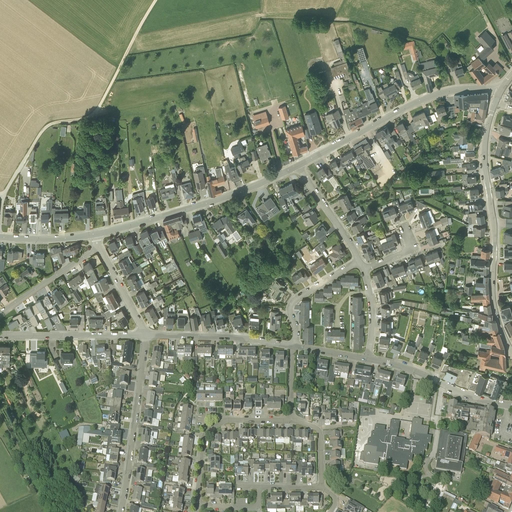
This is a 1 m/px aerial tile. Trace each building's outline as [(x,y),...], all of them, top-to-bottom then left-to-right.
[(475,50),(483,58),(493,49),(490,45),(494,41),(485,31),(477,39),(481,44),(475,50)] [(511,46),(505,33),(502,35),(510,51),(511,49),(511,46)] [(342,50),(340,44),(338,39),(333,41),(337,53),(340,61),(333,63),(334,66),(330,67),(334,78),(350,72),(346,61),(342,50)] [(416,51),(414,40),(400,44),(402,50),(410,48),(413,60),(418,59),(418,58),(416,51)] [(367,60),(362,47),(356,49),(360,62),(367,60)] [(498,73),(492,67),(488,63),(483,68),(487,71),(487,72),(488,73),(483,77),(478,69),(485,64),(483,62),(479,58),(471,63),(467,67),(479,83),(483,81),(485,83),(498,73)] [(429,77),(438,74),(433,60),(419,64),(422,75),(423,75),(428,91),(433,90),(429,77)] [(497,63),(492,67),(498,73),(503,69),(497,63)] [(405,78),(409,77),(407,72),(406,70),(404,64),(400,65),(405,78)] [(461,65),(458,66),(457,64),(450,66),(452,71),(455,70),(457,76),(464,74),(461,65)] [(321,77),(322,81),(327,80),(326,76),(324,71),(316,73),(317,78),(321,77)] [(422,84),(418,74),(409,78),(413,88),(422,84)] [(392,84),(389,86),(394,97),(398,95),(396,91),(398,90),(398,89),(400,88),(396,79),(393,81),(391,82),(392,84)] [(394,97),(389,86),(386,82),(381,85),(376,87),(379,91),(378,91),(381,98),(386,96),(389,95),(391,99),(394,97)] [(368,103),(369,103),(369,104),(372,111),(379,108),(376,101),(373,102),(368,90),(364,92),(365,94),(368,103)] [(481,106),(480,106),(486,107),(487,102),(488,93),(454,96),(455,105),(446,107),(451,119),(455,117),(455,112),(454,110),(454,107),(457,107),(459,107),(469,107),(468,106),(481,106)] [(356,108),(357,110),(356,110),(359,117),(361,116),(372,111),(369,104),(369,103),(368,103),(363,105),(363,106),(356,108)] [(285,105),(278,107),(282,119),(288,117),(285,105)] [(439,116),(436,117),(437,119),(438,123),(442,122),(440,119),(444,118),(442,114),(446,112),(444,106),(436,108),(437,111),(439,116)] [(467,120),(466,123),(468,126),(473,127),(474,121),(475,120),(483,121),(484,121),(485,112),(486,107),(480,106),(480,107),(473,107),(473,112),(472,112),(471,116),(470,120),(467,120)] [(355,107),(352,109),(353,111),(356,118),(353,119),(354,122),(355,122),(357,127),(364,123),(361,116),(359,117),(356,110),(357,110),(356,108),(355,107)] [(348,108),(343,110),(345,119),(349,118),(351,121),(349,123),(352,129),(357,127),(355,122),(354,122),(353,119),(350,112),(348,108)] [(334,112),(326,116),(328,121),(332,119),(335,127),(341,125),(338,118),(341,117),(338,110),(337,111),(334,112)] [(424,111),(418,114),(421,121),(423,124),(429,122),(430,125),(434,123),(433,121),(430,115),(426,117),(424,111)] [(308,128),(304,129),(306,138),(312,136),(311,134),(321,131),(315,112),(304,115),(308,128)] [(266,113),(253,117),(256,127),(269,123),(266,113)] [(413,121),(410,123),(411,124),(414,131),(418,129),(418,127),(423,124),(421,121),(418,114),(413,117),(415,121),(414,122),(413,121)] [(501,120),(500,125),(511,128),(511,124),(511,118),(509,118),(506,117),(506,116),(502,116),(502,119),(502,120),(502,121),(501,120)] [(402,122),(396,126),(400,133),(406,130),(402,122)] [(499,124),(498,128),(499,129),(499,130),(499,133),(498,132),(498,133),(508,136),(510,131),(511,131),(511,127),(511,128),(500,125),(499,124)] [(302,125),(285,130),(293,155),(301,152),(305,151),(308,150),(307,145),(304,146),(300,148),(297,136),(303,134),(303,135),(305,135),(302,125)] [(387,126),(382,129),(388,141),(391,144),(394,142),(396,146),(401,144),(401,143),(399,139),(395,141),(393,137),(391,138),(389,135),(391,133),(387,126)] [(382,129),(376,133),(380,140),(380,139),(381,142),(385,140),(386,142),(391,150),(393,149),(391,144),(388,141),(382,129)] [(407,131),(406,131),(408,134),(407,134),(413,144),(416,142),(415,140),(413,137),(412,135),(412,134),(411,133),(411,132),(410,129),(407,131)] [(467,134),(454,134),(454,138),(458,138),(458,142),(461,142),(462,142),(463,142),(467,142),(467,134)] [(499,138),(497,145),(504,147),(505,143),(508,144),(509,141),(506,140),(506,139),(499,138)] [(239,146),(231,149),(233,154),(235,159),(237,164),(240,171),(246,169),(245,166),(250,164),(249,162),(248,159),(246,160),(245,157),(244,156),(240,157),(238,153),(245,151),(244,150),(243,147),(245,146),(244,146),(247,144),(246,142),(245,139),(241,141),(238,143),(239,146)] [(366,139),(353,146),(358,153),(360,158),(363,162),(367,168),(367,169),(369,168),(370,169),(375,165),(369,156),(368,156),(366,153),(368,151),(367,149),(370,146),(366,139)] [(267,143),(257,147),(258,151),(262,162),(268,159),(267,156),(271,154),(268,147),(267,143)] [(497,145),(495,152),(502,154),(505,155),(506,151),(509,152),(510,148),(507,148),(504,147),(497,145)] [(352,150),(346,154),(351,163),(355,161),(355,159),(356,158),(355,157),(355,155),(352,150)] [(446,159),(443,160),(443,164),(463,162),(463,160),(466,159),(466,160),(472,159),(472,156),(474,156),(474,151),(466,152),(466,150),(459,150),(458,150),(458,153),(460,153),(461,158),(450,159),(447,159),(446,159)] [(342,160),(339,161),(343,168),(347,165),(347,166),(349,164),(352,163),(351,163),(346,154),(340,157),(342,160)] [(227,159),(224,160),(225,166),(226,173),(229,172),(232,178),(234,183),(241,180),(235,166),(230,168),(229,164),(227,159)] [(491,170),(490,171),(491,177),(492,176),(501,173),(508,171),(508,169),(509,168),(508,165),(509,160),(502,159),(500,167),(491,170)] [(335,160),(329,164),(333,170),(335,173),(335,174),(338,172),(337,170),(340,169),(341,169),(343,168),(339,161),(337,163),(335,160)] [(466,164),(462,165),(463,172),(472,170),(472,171),(473,171),(473,170),(476,170),(475,163),(466,164)] [(197,172),(194,172),(197,187),(203,186),(201,180),(204,179),(202,172),(205,172),(203,166),(196,168),(197,172)] [(210,175),(206,176),(208,182),(209,186),(211,196),(217,194),(218,194),(217,194),(216,194),(215,190),(214,185),(225,182),(223,175),(222,175),(221,167),(215,169),(217,178),(211,179),(210,175)] [(323,167),(316,172),(321,179),(324,177),(326,176),(328,179),(333,175),(333,174),(331,171),(329,169),(326,172),(323,167)] [(467,174),(462,174),(463,181),(467,180),(467,184),(473,183),(473,184),(474,183),(476,183),(475,176),(468,177),(467,174)] [(165,188),(160,189),(160,191),(162,198),(168,196),(168,197),(175,195),(174,192),(176,191),(175,187),(174,183),(165,186),(165,188)] [(190,183),(181,185),(183,189),(184,189),(185,193),(184,193),(185,197),(193,195),(192,191),(191,187),(190,183)] [(292,183),(285,186),(289,194),(292,192),(294,196),(300,194),(295,184),(295,185),(293,186),(292,183)] [(499,188),(495,189),(496,196),(504,195),(504,192),(507,191),(509,191),(508,187),(507,187),(506,187),(505,183),(499,184),(499,188)] [(283,197),(278,199),(283,208),(284,210),(285,212),(288,210),(286,206),(288,206),(286,201),(285,201),(287,200),(286,197),(285,196),(289,194),(285,186),(279,189),(283,197)] [(470,193),(469,193),(470,199),(475,198),(475,196),(479,195),(478,188),(470,189),(470,193)] [(113,210),(113,213),(114,213),(114,216),(122,215),(120,200),(119,189),(118,189),(115,190),(117,201),(118,206),(119,205),(119,208),(113,209),(113,210)] [(121,189),(119,189),(120,200),(122,215),(129,214),(129,211),(130,210),(129,207),(128,208),(128,207),(128,206),(124,206),(123,205),(123,200),(121,189)] [(134,199),(133,199),(134,203),(137,210),(144,208),(143,205),(146,204),(144,198),(144,191),(138,193),(140,197),(134,199)] [(346,194),(338,198),(339,201),(341,204),(349,200),(346,194)] [(152,196),(147,198),(149,206),(156,204),(153,196),(152,196)] [(100,201),(95,202),(96,205),(97,212),(104,211),(104,207),(107,207),(106,201),(106,197),(102,198),(103,201),(103,204),(100,205),(100,201)] [(263,203),(256,208),(258,207),(259,207),(256,209),(264,219),(268,217),(267,216),(265,213),(270,210),(273,213),(274,215),(280,211),(275,204),(271,197),(264,202),(265,202),(263,203),(261,200),(260,199),(260,200),(263,203)] [(17,213),(15,212),(15,217),(17,217),(17,221),(24,221),(24,214),(27,214),(28,211),(28,202),(28,198),(20,198),(20,202),(21,202),(21,214),(17,213)] [(51,213),(52,208),(52,200),(49,199),(48,201),(46,201),(46,205),(46,209),(41,209),(41,213),(42,221),(49,220),(48,214),(51,213)] [(349,200),(341,204),(343,207),(344,210),(352,206),(349,200)] [(397,200),(395,201),(399,211),(401,210),(402,213),(408,210),(405,203),(399,205),(398,203),(397,200)] [(411,200),(405,203),(408,210),(414,208),(411,200)] [(502,210),(502,214),(511,214),(511,200),(505,200),(505,205),(504,205),(504,208),(505,208),(505,209),(504,209),(504,210),(502,210)] [(394,207),(388,209),(391,217),(397,214),(396,212),(399,211),(395,201),(391,202),(394,207)] [(471,204),(467,204),(468,211),(472,210),(475,210),(482,209),(482,204),(481,204),(481,202),(474,203),(471,204)] [(76,216),(76,217),(76,219),(82,219),(82,217),(85,217),(90,216),(89,203),(84,204),(84,211),(76,211),(76,216)] [(352,211),(346,214),(348,218),(349,220),(357,217),(357,216),(361,214),(356,206),(351,209),(352,211)] [(55,208),(52,208),(51,213),(54,213),(55,220),(61,220),(61,212),(61,209),(55,209),(55,208)] [(305,213),(302,216),(306,221),(308,220),(311,223),(317,219),(318,218),(315,213),(315,212),(312,208),(305,213)] [(388,209),(382,211),(385,219),(391,217),(388,209)] [(241,212),(236,216),(238,218),(238,219),(239,220),(239,219),(242,224),(248,220),(251,224),(255,221),(247,210),(243,212),(241,212)] [(15,217),(15,212),(5,211),(4,222),(11,223),(12,217),(15,217)] [(33,211),(28,211),(27,214),(30,214),(30,221),(36,221),(36,212),(33,212),(33,211)] [(426,211),(418,214),(421,220),(428,217),(426,211)] [(476,212),(468,213),(468,217),(471,216),(472,224),(478,223),(485,222),(483,214),(476,215),(476,212)] [(200,214),(193,216),(195,223),(196,226),(197,228),(199,227),(205,225),(204,224),(203,220),(202,220),(202,219),(200,214)] [(179,216),(173,218),(176,224),(177,228),(183,226),(183,227),(188,225),(186,220),(183,221),(182,216),(181,215),(179,216)] [(220,219),(213,223),(216,227),(215,227),(216,228),(217,228),(218,231),(225,226),(230,233),(236,229),(227,216),(224,218),(224,219),(221,220),(220,219)] [(428,217),(421,220),(423,226),(431,223),(432,223),(435,222),(433,216),(431,216),(428,217)] [(356,223),(352,225),(355,231),(363,227),(361,224),(365,222),(362,217),(355,221),(356,223)] [(169,219),(163,221),(163,222),(167,231),(166,231),(170,240),(175,238),(176,238),(180,237),(177,228),(176,224),(173,218),(169,219)] [(319,228),(315,230),(317,233),(315,234),(319,240),(318,240),(320,242),(320,243),(322,242),(327,237),(326,238),(324,234),(325,234),(327,232),(325,229),(326,228),(323,223),(318,226),(319,227),(319,228)] [(472,233),(474,234),(474,236),(482,236),(482,234),(484,234),(484,226),(480,226),(480,227),(476,227),(474,227),(473,227),(472,233)] [(428,231),(425,232),(427,238),(435,235),(439,233),(437,227),(434,228),(428,231)] [(157,229),(151,233),(155,242),(160,240),(163,246),(167,244),(166,242),(168,241),(166,237),(163,230),(159,232),(157,229)] [(143,238),(138,241),(139,243),(141,247),(141,246),(143,251),(145,254),(147,258),(152,255),(150,251),(148,248),(155,245),(154,244),(149,234),(147,230),(140,234),(143,238)] [(271,230),(267,232),(274,241),(277,238),(271,230)] [(195,231),(189,233),(192,242),(198,240),(195,231)] [(364,232),(356,235),(359,242),(367,238),(364,232)] [(220,233),(217,235),(224,246),(227,244),(220,233)] [(393,239),(387,241),(390,249),(396,247),(395,245),(398,244),(394,234),(391,235),(393,239)] [(435,235),(427,238),(430,244),(437,241),(435,235)] [(126,238),(123,239),(126,245),(127,245),(128,246),(131,245),(134,244),(132,236),(125,238),(126,238)] [(378,236),(375,237),(375,238),(377,243),(380,242),(383,248),(384,251),(390,249),(387,241),(385,238),(383,239),(379,240),(378,236)] [(115,241),(109,244),(113,251),(119,248),(118,246),(116,243),(120,241),(121,240),(119,237),(114,240),(115,241)] [(364,245),(362,246),(364,252),(372,249),(369,244),(372,243),(373,242),(372,239),(369,240),(363,243),(364,245)] [(221,242),(216,245),(219,250),(223,256),(227,254),(221,242)] [(320,243),(318,245),(320,249),(321,251),(326,248),(322,242),(320,243)] [(139,243),(135,245),(139,252),(139,253),(143,251),(141,246),(141,247),(139,243)] [(67,248),(61,250),(62,253),(65,252),(66,255),(67,256),(73,254),(72,253),(79,250),(77,244),(68,248),(68,247),(67,248)] [(333,252),(330,254),(334,262),(346,255),(339,244),(335,246),(331,248),(333,252)] [(62,253),(61,250),(60,248),(57,249),(56,247),(50,250),(52,257),(53,260),(58,258),(60,262),(65,260),(62,253)] [(475,255),(475,259),(484,260),(484,256),(489,256),(490,250),(485,249),(485,248),(478,247),(478,252),(481,253),(481,255),(475,255)] [(372,249),(364,252),(366,258),(368,258),(374,255),(373,252),(372,249)] [(15,251),(11,250),(11,252),(8,252),(7,260),(13,260),(14,258),(18,259),(18,256),(22,256),(22,252),(15,251)] [(437,251),(431,253),(434,261),(440,258),(438,251),(437,251)] [(121,261),(118,262),(121,268),(129,263),(126,257),(129,256),(131,255),(130,252),(124,256),(119,258),(121,261)] [(35,267),(37,267),(38,263),(44,263),(44,253),(36,253),(36,254),(33,254),(33,257),(29,257),(29,262),(33,265),(35,267)] [(431,253),(425,255),(428,263),(434,261),(431,253)] [(316,264),(310,268),(315,274),(322,269),(322,268),(327,265),(322,257),(314,262),(316,264)] [(420,257),(414,260),(417,267),(423,265),(420,257)] [(171,262),(165,265),(166,267),(168,272),(178,267),(173,258),(170,259),(171,262)] [(471,259),(470,265),(484,267),(484,271),(480,271),(476,271),(476,272),(476,274),(481,275),(484,275),(488,276),(488,267),(489,260),(484,260),(475,259),(471,259)] [(414,260),(408,262),(410,266),(411,270),(417,267),(414,260)] [(129,263),(121,268),(125,273),(127,272),(132,270),(133,272),(141,268),(141,267),(140,265),(137,266),(134,261),(132,262),(129,263)] [(89,262),(83,266),(88,273),(88,272),(90,271),(94,279),(97,277),(93,269),(94,269),(89,262)] [(403,264),(397,267),(400,274),(406,272),(404,268),(403,264)] [(20,273),(21,274),(14,279),(16,282),(17,281),(19,283),(26,278),(24,276),(29,273),(30,275),(33,273),(29,267),(20,273)] [(397,267),(391,269),(392,273),(394,277),(400,274),(397,267)] [(134,274),(127,278),(130,284),(138,280),(140,279),(137,273),(140,272),(143,270),(141,268),(133,272),(134,274)] [(300,271),(292,277),(296,283),(301,280),(302,282),(308,277),(304,271),(302,273),(300,271)] [(380,271),(372,274),(375,280),(382,277),(380,271)] [(80,286),(85,282),(83,280),(84,279),(79,273),(74,277),(80,286)] [(341,281),(341,285),(349,285),(349,275),(345,275),(345,278),(341,277),(341,281)] [(349,275),(349,285),(354,285),(358,285),(358,287),(360,287),(360,285),(358,285),(358,278),(354,278),(354,276),(349,275)] [(475,287),(475,288),(480,289),(483,289),(483,294),(484,293),(488,293),(488,285),(487,282),(488,282),(488,276),(484,275),(483,282),(476,281),(476,284),(475,287)] [(0,286),(0,289),(3,295),(9,291),(7,288),(9,286),(2,276),(0,277),(0,279),(2,282),(0,282),(0,284),(1,286),(0,286)] [(80,286),(74,277),(69,281),(74,289),(80,286)] [(94,279),(88,281),(90,286),(91,285),(95,284),(98,291),(94,293),(93,293),(95,297),(101,294),(102,294),(100,290),(105,288),(104,286),(108,284),(107,281),(106,281),(104,278),(98,281),(97,277),(94,279)] [(382,277),(375,280),(377,286),(385,283),(382,277)] [(138,280),(130,284),(133,290),(141,286),(141,285),(138,280)] [(276,280),(272,287),(277,290),(273,296),(280,300),(285,291),(282,289),(281,288),(284,285),(276,280)] [(332,286),(332,290),(341,290),(341,285),(341,281),(336,281),(336,283),(332,283),(332,286)] [(323,291),(323,295),(332,296),(332,290),(332,286),(328,286),(328,288),(323,288),(323,291)] [(53,305),(55,310),(66,303),(65,301),(61,295),(62,294),(60,290),(58,292),(57,289),(51,292),(58,302),(53,305)] [(71,293),(77,302),(81,299),(75,290),(71,293)] [(144,290),(136,295),(139,300),(147,296),(144,290)] [(315,293),(315,301),(323,301),(325,301),(325,298),(323,298),(323,295),(323,291),(319,291),(319,294),(315,293)] [(388,291),(379,293),(380,300),(389,299),(392,298),(390,291),(388,291)] [(101,294),(95,297),(98,302),(103,299),(106,304),(115,298),(112,292),(105,296),(103,298),(101,294)] [(471,294),(470,294),(471,301),(482,301),(483,305),(490,304),(490,303),(489,300),(488,293),(484,293),(483,294),(480,294),(472,294),(471,294)] [(147,296),(139,300),(142,306),(150,302),(148,299),(152,297),(150,294),(147,296)] [(40,312),(42,314),(46,312),(43,306),(48,304),(51,303),(47,295),(44,297),(45,298),(40,301),(39,300),(36,302),(36,303),(40,312)] [(155,299),(151,301),(153,304),(162,299),(160,295),(155,298),(155,299)] [(353,296),(353,305),(362,305),(362,301),(360,301),(360,296),(353,296)] [(115,298),(106,304),(109,310),(109,309),(110,310),(119,304),(115,298)] [(152,307),(145,311),(148,317),(158,311),(161,310),(158,305),(164,302),(162,299),(153,304),(154,306),(152,307)] [(299,305),(299,309),(302,309),(302,311),(309,311),(309,301),(302,301),(302,305),(299,305)] [(388,306),(381,307),(381,314),(385,314),(390,314),(390,308),(394,308),(393,308),(399,308),(401,301),(393,302),(393,303),(387,303),(388,306)] [(33,325),(34,326),(39,324),(34,314),(37,313),(40,312),(36,303),(29,307),(29,306),(26,308),(26,309),(25,309),(30,318),(33,325)] [(480,305),(479,312),(484,313),(492,313),(490,304),(483,305),(480,305)] [(353,305),(352,313),(355,314),(360,314),(360,309),(362,309),(362,305),(353,305)] [(501,308),(500,310),(501,315),(504,324),(510,320),(511,319),(511,315),(511,313),(511,312),(511,308),(510,309),(509,305),(501,308)] [(164,316),(164,318),(167,318),(166,325),(166,326),(173,326),(173,320),(173,317),(167,316),(167,313),(168,306),(164,308),(164,316)] [(324,307),(324,316),(334,316),(334,312),(332,312),(332,308),(324,307)] [(89,309),(86,309),(86,315),(89,315),(89,325),(96,325),(96,318),(96,315),(94,311),(89,311),(89,309)] [(111,312),(106,315),(107,318),(110,316),(112,315),(113,318),(116,316),(118,319),(125,315),(122,309),(116,312),(115,310),(111,312)] [(214,310),(211,310),(213,320),(216,320),(218,327),(225,325),(224,323),(226,323),(225,317),(223,314),(218,315),(218,314),(215,315),(214,310)] [(158,311),(148,317),(151,323),(157,319),(159,323),(163,323),(164,318),(164,316),(163,316),(161,317),(158,311)] [(271,311),(270,328),(275,329),(276,330),(276,329),(278,329),(279,321),(280,322),(281,315),(278,315),(278,312),(271,311)] [(46,312),(42,314),(48,327),(49,326),(49,327),(52,326),(52,325),(57,322),(58,323),(57,323),(58,324),(61,322),(57,314),(54,316),(50,318),(46,312)] [(101,315),(96,315),(96,318),(96,325),(103,325),(103,318),(107,318),(106,315),(104,312),(101,312),(101,315)] [(178,312),(178,326),(185,326),(185,320),(185,319),(189,319),(188,313),(178,312)] [(29,327),(33,325),(30,318),(24,322),(22,317),(20,313),(12,317),(14,320),(9,323),(9,324),(10,327),(11,327),(16,325),(17,328),(20,326),(21,327),(27,324),(29,327)] [(209,313),(200,316),(201,323),(204,322),(205,327),(212,325),(209,313)] [(235,313),(229,315),(231,321),(234,321),(235,326),(238,326),(239,327),(244,326),(241,316),(236,317),(235,315),(235,313)] [(78,314),(70,314),(70,326),(78,326),(78,323),(81,322),(81,314),(78,314)] [(355,314),(354,322),(364,322),(364,318),(362,318),(362,314),(360,314),(355,314)] [(118,319),(115,321),(119,327),(126,323),(128,322),(125,315),(118,319)] [(249,324),(251,325),(251,326),(252,326),(258,327),(259,317),(250,316),(249,324)] [(324,316),(324,325),(326,325),(330,325),(331,325),(331,321),(334,321),(334,316),(324,316)] [(299,318),(299,322),(301,322),(301,326),(305,327),(305,328),(313,329),(313,326),(309,326),(309,318),(299,318)] [(483,323),(483,325),(497,328),(496,321),(491,320),(484,318),(483,323)] [(381,321),(381,328),(385,328),(385,332),(386,332),(393,332),(395,332),(396,328),(393,328),(390,328),(390,321),(381,321)] [(354,322),(354,331),(361,331),(362,327),(364,327),(364,322),(354,322)] [(475,324),(473,331),(477,332),(477,331),(484,332),(485,331),(492,332),(492,334),(493,337),(491,337),(486,337),(483,337),(482,337),(482,342),(488,343),(504,347),(498,331),(497,328),(483,325),(480,324),(479,325),(478,324),(475,324)] [(325,334),(325,339),(327,339),(327,341),(332,341),(332,339),(335,339),(336,339),(336,330),(331,329),(331,331),(331,332),(327,332),(328,330),(325,330),(325,334)] [(336,330),(336,339),(344,339),(344,332),(340,332),(340,331),(340,330),(336,330)] [(354,331),(354,339),(364,339),(364,335),(361,335),(361,331),(354,331)] [(303,335),(303,339),(305,339),(305,343),(312,344),(313,335),(303,335)] [(379,337),(378,349),(379,349),(379,350),(384,351),(385,350),(387,350),(390,344),(390,343),(388,343),(388,338),(386,338),(385,338),(379,337)] [(394,341),(390,349),(398,352),(399,349),(400,346),(403,348),(405,342),(399,339),(393,337),(392,337),(391,340),(394,341)] [(354,339),(354,348),(361,348),(361,344),(363,344),(364,339),(354,339)] [(478,349),(477,357),(480,357),(487,359),(489,351),(498,354),(499,359),(500,359),(505,360),(505,355),(504,348),(492,345),(481,343),(480,346),(487,347),(490,348),(490,349),(487,349),(486,351),(478,349)] [(407,344),(404,353),(411,356),(415,347),(407,344)] [(80,347),(80,355),(82,355),(82,358),(85,358),(86,360),(90,358),(88,354),(88,351),(86,351),(86,348),(80,347)] [(97,359),(91,359),(95,367),(97,367),(97,369),(100,369),(100,366),(97,367),(97,360),(99,360),(106,360),(106,362),(108,362),(109,362),(109,366),(110,366),(111,366),(110,356),(110,352),(104,352),(104,347),(96,348),(97,356),(97,357),(97,359)] [(174,358),(174,364),(177,364),(177,358),(177,355),(184,355),(184,348),(177,347),(177,352),(174,352),(174,358)] [(184,355),(184,358),(189,358),(189,361),(190,361),(190,367),(193,368),(194,364),(194,358),(191,358),(191,355),(191,348),(184,348),(184,355)] [(214,353),(214,360),(219,360),(219,359),(219,357),(225,357),(225,348),(218,348),(218,353),(214,353)] [(225,360),(225,361),(231,361),(231,366),(232,366),(232,369),(236,369),(236,366),(236,363),(236,361),(236,359),(236,353),(233,353),(233,349),(225,348),(225,357),(225,360)] [(247,350),(247,358),(252,358),(252,360),(252,364),(253,364),(258,364),(258,359),(255,359),(255,350),(247,350)] [(421,350),(417,358),(424,361),(428,353),(421,350)] [(444,353),(442,358),(446,359),(450,352),(447,351),(447,352),(444,351),(444,353)] [(30,354),(30,361),(31,362),(31,366),(47,366),(47,364),(47,360),(45,360),(45,352),(37,352),(37,354),(30,354)] [(58,358),(53,360),(57,369),(62,367),(61,366),(63,365),(63,361),(73,361),(73,352),(61,352),(61,358),(58,359),(58,358)] [(261,361),(261,366),(269,366),(273,366),(273,362),(273,357),(269,357),(269,352),(261,352),(261,361)] [(276,354),(276,363),(279,363),(279,370),(287,370),(287,369),(287,361),(287,362),(283,362),(284,354),(276,354)] [(153,355),(152,362),(160,363),(163,363),(163,356),(161,356),(153,355)] [(434,355),(430,364),(434,365),(434,367),(438,368),(441,360),(437,358),(438,357),(434,355)] [(112,357),(110,356),(111,366),(117,367),(119,367),(122,367),(122,365),(130,366),(131,359),(123,358),(122,364),(119,363),(113,362),(112,357)] [(480,357),(478,368),(485,369),(485,366),(487,366),(506,371),(505,360),(500,359),(499,359),(487,359),(480,357)] [(299,358),(299,370),(303,370),(303,367),(304,367),(306,367),(307,368),(307,358),(299,358)] [(152,362),(151,368),(155,369),(155,372),(165,374),(173,375),(174,371),(162,370),(159,369),(160,363),(152,362)] [(315,363),(313,374),(318,375),(318,374),(319,371),(322,372),(321,375),(322,376),(324,377),(327,377),(328,371),(326,371),(327,363),(319,362),(318,363),(315,363)] [(444,362),(439,374),(443,376),(443,375),(446,376),(445,377),(450,379),(450,380),(453,381),(459,367),(444,362)] [(334,369),(334,373),(341,374),(342,364),(339,364),(339,365),(335,365),(334,369)] [(342,364),(341,374),(347,375),(348,372),(349,367),(345,366),(345,365),(342,364)] [(26,367),(22,369),(29,383),(30,386),(34,384),(32,381),(26,367)] [(117,368),(116,378),(117,378),(129,380),(129,373),(126,373),(126,370),(119,369),(119,367),(117,367),(117,368)] [(469,387),(470,384),(475,371),(459,367),(453,381),(456,382),(456,383),(461,386),(463,385),(469,387)] [(355,376),(354,379),(357,380),(357,381),(361,382),(361,380),(363,369),(356,368),(355,376)] [(363,369),(361,380),(369,382),(369,379),(371,371),(363,369)] [(490,375),(490,377),(484,375),(485,372),(475,370),(475,371),(470,384),(474,386),(474,387),(475,388),(474,391),(499,399),(500,394),(501,395),(503,389),(501,388),(504,380),(490,375)] [(150,375),(149,381),(157,382),(160,383),(160,376),(165,377),(165,374),(155,372),(154,375),(150,375)] [(376,380),(375,383),(381,385),(382,382),(384,374),(378,372),(376,380)] [(384,374),(382,382),(381,385),(382,385),(384,386),(385,388),(387,389),(386,392),(390,393),(393,383),(389,382),(391,375),(384,374)] [(397,380),(396,383),(393,382),(392,388),(398,390),(399,386),(403,387),(406,379),(405,379),(405,380),(402,379),(403,378),(398,377),(397,380)] [(117,378),(117,384),(116,384),(115,389),(126,391),(127,386),(128,386),(129,380),(117,378)] [(7,391),(4,393),(8,403),(9,403),(12,402),(7,391)] [(113,391),(112,399),(121,400),(122,395),(126,396),(127,393),(113,391)] [(148,394),(147,400),(154,401),(156,401),(157,398),(154,397),(155,394),(162,395),(163,392),(157,392),(151,391),(151,394),(148,394)] [(255,404),(255,397),(255,396),(251,396),(251,397),(245,397),(245,409),(252,410),(252,404),(255,404)] [(262,405),(264,405),(264,397),(255,397),(255,404),(255,410),(261,410),(262,405)] [(267,410),(273,410),(273,400),(268,400),(268,397),(264,397),(264,405),(267,405),(267,410)] [(273,400),(273,410),(280,410),(280,405),(284,405),(284,397),(280,397),(280,399),(278,400),(273,400)] [(112,399),(111,407),(113,408),(120,409),(120,408),(121,403),(125,404),(126,401),(121,400),(112,399)] [(149,407),(148,410),(161,411),(161,409),(161,408),(157,407),(158,402),(156,401),(154,401),(147,400),(146,406),(149,407)] [(308,403),(307,402),(306,401),(305,400),(303,400),(301,401),(300,402),(300,405),(299,405),(298,406),(298,407),(298,408),(298,410),(299,411),(300,411),(300,413),(303,413),(303,416),(309,416),(309,403),(308,403)] [(458,419),(457,420),(464,422),(464,420),(467,421),(468,417),(478,419),(477,425),(476,435),(482,436),(484,437),(484,438),(489,440),(490,432),(492,433),(494,417),(493,416),(494,411),(476,408),(475,410),(464,408),(465,406),(449,404),(446,417),(458,419)] [(319,414),(322,414),(322,407),(313,407),(313,419),(319,420),(319,414)] [(325,422),(330,422),(330,413),(325,413),(325,407),(322,407),(322,414),(325,414),(325,422)] [(110,411),(109,415),(119,417),(119,416),(120,411),(124,412),(125,409),(120,408),(120,409),(113,408),(113,412),(111,411),(110,411)] [(336,416),(339,416),(339,409),(336,409),(336,413),(330,413),(330,422),(336,422),(336,416)] [(342,422),(347,422),(347,413),(342,413),(342,410),(339,409),(339,416),(342,416),(342,422)] [(145,412),(144,419),(151,420),(156,421),(157,414),(162,415),(162,412),(161,411),(148,410),(148,413),(145,412)] [(347,413),(347,422),(353,422),(353,417),(356,417),(356,410),(353,410),(350,410),(349,410),(349,413),(347,413)] [(119,417),(109,415),(108,423),(118,425),(119,419),(123,420),(123,417),(119,416),(119,417)] [(146,426),(146,429),(152,430),(158,430),(161,431),(161,430),(162,431),(163,428),(158,427),(159,421),(156,421),(151,420),(144,419),(143,425),(146,426)] [(397,439),(397,435),(399,422),(391,420),(389,430),(387,430),(386,432),(384,432),(385,427),(375,426),(374,433),(371,432),(370,440),(368,439),(367,447),(364,446),(363,453),(361,453),(359,461),(363,462),(363,463),(364,464),(378,466),(379,459),(386,459),(385,462),(392,463),(392,466),(399,467),(399,469),(406,470),(408,461),(412,462),(413,456),(413,455),(414,455),(414,456),(423,458),(423,457),(424,450),(427,451),(426,451),(427,444),(430,444),(431,437),(423,435),(423,431),(416,430),(415,437),(410,436),(409,443),(406,443),(407,441),(404,441),(404,440),(397,439)] [(178,424),(177,424),(177,428),(177,429),(177,430),(177,433),(184,434),(184,431),(189,432),(190,426),(178,424)] [(83,438),(83,434),(86,434),(87,427),(79,427),(76,445),(82,446),(82,443),(83,438)] [(101,434),(101,437),(108,438),(120,439),(121,433),(118,432),(118,430),(110,429),(110,431),(105,431),(105,434),(101,434)] [(143,431),(142,438),(153,439),(154,433),(157,433),(158,430),(152,430),(146,429),(146,432),(143,431)] [(67,430),(59,433),(64,444),(72,441),(67,430)] [(239,430),(239,433),(239,437),(239,443),(248,443),(248,440),(248,432),(245,432),(245,430),(239,430)] [(251,432),(248,432),(248,440),(254,440),(254,437),(257,437),(257,430),(251,430),(251,432)] [(263,430),(257,430),(257,437),(257,445),(260,442),(261,443),(266,443),(266,440),(266,432),(263,432),(263,430)] [(461,474),(462,464),(463,464),(466,444),(467,435),(462,434),(462,435),(455,434),(455,433),(440,430),(437,450),(436,454),(435,454),(435,456),(435,459),(436,459),(436,461),(435,470),(434,470),(433,474),(453,477),(454,473),(461,474)] [(266,432),(266,440),(272,440),(275,440),(275,431),(269,431),(269,432),(266,432)] [(281,431),(275,431),(275,440),(278,440),(284,440),(284,432),(281,432),(281,431)] [(287,432),(284,432),(284,440),(289,440),(289,442),(293,443),(293,440),(293,438),(293,431),(287,431),(287,432)] [(330,440),(339,440),(339,437),(341,437),(341,431),(335,431),(335,434),(330,434),(330,440)] [(308,432),(302,432),(302,440),(307,440),(307,441),(311,441),(311,435),(308,435),(308,432)] [(221,433),(221,437),(221,439),(221,444),(224,444),(224,442),(230,442),(230,434),(227,434),(227,433),(221,433)] [(233,434),(230,434),(230,442),(235,442),(235,446),(239,447),(239,443),(239,437),(239,433),(233,433),(233,434)] [(468,449),(469,449),(474,452),(482,436),(475,435),(468,449)] [(221,437),(215,437),(215,439),(212,439),(212,449),(217,449),(217,445),(221,445),(221,444),(221,439),(221,437)] [(107,446),(107,447),(108,447),(116,448),(116,445),(120,446),(120,439),(108,438),(107,446)] [(150,446),(149,448),(156,449),(160,450),(160,446),(156,446),(152,446),(153,439),(142,438),(141,444),(148,445),(150,446)] [(332,450),(335,450),(341,450),(341,444),(342,444),(342,440),(339,440),(330,440),(330,446),(332,446),(332,450)] [(102,455),(107,456),(118,457),(119,451),(115,450),(116,448),(108,447),(107,447),(103,446),(102,450),(103,450),(102,455)] [(508,466),(511,467),(511,453),(496,448),(496,449),(495,452),(503,455),(502,457),(509,459),(508,466)] [(340,460),(340,456),(342,456),(342,450),(341,450),(335,450),(335,454),(330,454),(330,460),(336,460),(340,460)] [(106,462),(105,464),(113,466),(114,463),(117,464),(118,457),(107,456),(106,462)] [(211,462),(211,465),(219,465),(219,459),(220,457),(220,456),(217,456),(208,456),(208,462),(211,462)] [(141,464),(141,467),(153,468),(153,465),(147,465),(147,464),(146,464),(147,458),(139,457),(138,463),(141,464)] [(238,475),(243,476),(243,466),(238,466),(238,463),(237,463),(237,459),(235,459),(234,472),(238,472),(238,475)] [(264,469),(267,469),(267,460),(264,460),(264,463),(259,463),(259,473),(264,473),(264,469)] [(270,473),(275,473),(275,460),(267,460),(267,469),(270,469),(270,473)] [(280,469),(283,469),(283,461),(280,461),(280,460),(275,460),(275,473),(280,473),(280,469)] [(336,460),(336,464),(330,464),(331,470),(340,470),(340,472),(343,472),(343,467),(342,467),(342,460),(340,460),(336,460)] [(248,469),(251,469),(251,461),(248,461),(248,466),(243,466),(243,476),(248,476),(248,469)] [(254,473),(259,473),(259,463),(254,463),(254,461),(251,461),(251,469),(254,469),(254,473)] [(286,473),(291,473),(291,464),(286,463),(286,461),(283,461),(283,469),(286,470),(286,473)] [(302,476),(307,476),(307,466),(302,466),(302,462),(299,461),(299,469),(299,473),(302,473),(302,476)] [(504,472),(505,469),(507,466),(500,463),(497,462),(495,465),(494,468),(504,472)] [(100,473),(104,473),(116,475),(116,469),(113,468),(113,466),(105,464),(105,467),(104,470),(100,470),(100,473)] [(307,466),(307,476),(312,476),(312,475),(315,475),(315,464),(307,464),(307,466)] [(219,465),(211,465),(211,468),(208,468),(208,474),(211,474),(216,474),(217,474),(217,471),(219,471),(219,465)] [(148,471),(153,471),(153,468),(141,467),(141,470),(138,469),(137,476),(147,477),(148,471)] [(493,474),(496,476),(509,482),(508,482),(511,483),(511,475),(511,478),(509,477),(494,471),(492,476),(493,474)] [(116,475),(104,473),(103,482),(111,483),(111,481),(115,481),(116,475)] [(142,483),(141,486),(153,488),(150,488),(151,485),(151,483),(147,482),(147,477),(137,476),(136,482),(142,483)] [(496,476),(491,490),(497,493),(501,484),(505,486),(503,492),(511,495),(511,483),(508,482),(509,482),(496,476)] [(222,496),(225,496),(225,484),(225,483),(219,482),(219,487),(219,490),(216,490),(216,499),(222,499),(222,496)] [(225,484),(225,496),(228,496),(228,499),(234,499),(234,490),(231,490),(231,488),(231,484),(225,484)] [(99,486),(97,495),(107,497),(108,492),(113,493),(113,490),(102,487),(99,486)] [(135,488),(134,495),(141,496),(142,493),(145,493),(145,491),(150,492),(150,491),(153,491),(153,488),(141,486),(141,490),(135,488)] [(172,494),(174,494),(183,495),(184,496),(185,490),(179,489),(180,487),(173,486),(172,488),(172,489),(172,491),(172,494)] [(210,498),(216,499),(216,490),(216,487),(207,487),(207,496),(210,496),(210,498)] [(497,493),(491,490),(487,498),(498,503),(499,500),(505,503),(503,507),(508,510),(511,501),(511,495),(503,492),(502,495),(497,493)] [(97,495),(95,502),(95,503),(106,505),(107,500),(111,501),(112,498),(107,497),(97,495)] [(141,506),(153,509),(153,506),(143,503),(144,497),(141,496),(134,495),(132,501),(139,502),(139,503),(141,503),(141,506)] [(276,510),(276,495),(271,495),(271,500),(267,500),(267,507),(267,506),(267,510),(276,510)] [(282,495),(276,495),(276,510),(280,510),(282,510),(285,510),(285,509),(285,500),(282,500),(282,495)] [(289,500),(285,500),(285,509),(290,509),(290,507),(294,507),(295,507),(295,495),(289,495),(289,500)] [(300,495),(295,495),(295,507),(304,507),(304,500),(300,500),(300,495)] [(307,501),(304,500),(304,507),(307,507),(307,504),(308,504),(313,504),(313,495),(307,495),(307,501)] [(319,496),(313,495),(313,504),(313,507),(322,507),(322,501),(319,501),(319,496)] [(453,503),(444,498),(436,511),(448,511),(453,503)] [(98,508),(97,511),(100,511),(103,511),(105,508),(109,508),(110,506),(106,505),(95,503),(95,502),(93,502),(93,506),(98,508)] [(361,511),(364,508),(354,502),(353,505),(349,503),(344,510),(347,511),(356,511),(357,510),(360,511),(361,511)]
